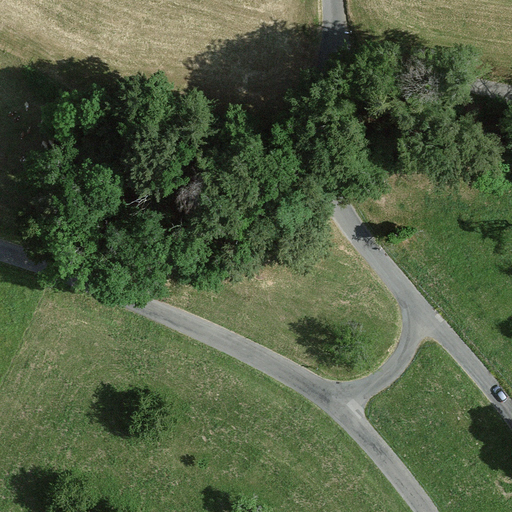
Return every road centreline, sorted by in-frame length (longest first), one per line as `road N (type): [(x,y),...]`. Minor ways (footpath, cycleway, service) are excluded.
road 1 (unclassified): [(334,405),(196,327),(0,251)]
road 2 (unclassified): [(421,310),(338,213),(320,177),(323,96),(340,62),(329,0)]
road 3 (unclassified): [(427,511),(334,405)]
road 4 (unclassified): [(511,412),(421,310)]
road 5 (unclassified): [(421,310),(398,363),(334,405)]
